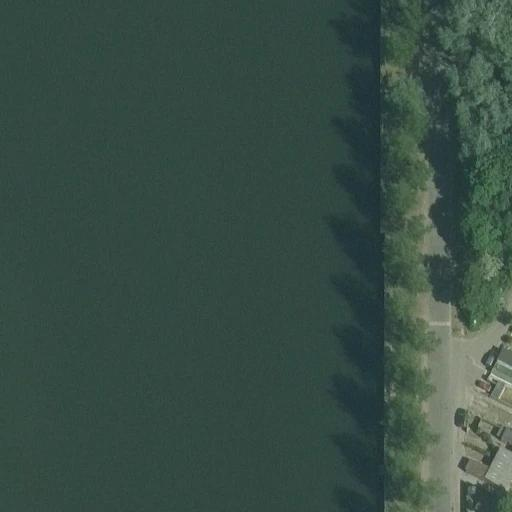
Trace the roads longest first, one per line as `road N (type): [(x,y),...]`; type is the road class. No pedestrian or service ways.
road 1 (unclassified): [(440,376),(439,0)]
road 2 (unclassified): [(440,511),(440,376)]
